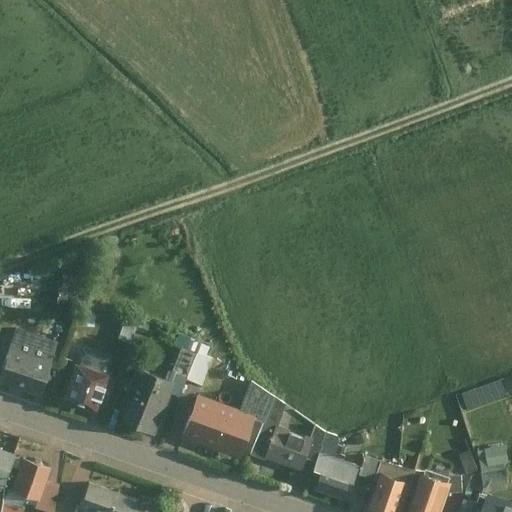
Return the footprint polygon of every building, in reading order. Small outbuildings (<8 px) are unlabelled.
[(130,315),(122,334),(130,337),(138,318),(130,315)] [(15,328),(0,375),(0,383),(41,397),(59,342),(15,328)] [(179,331),(176,341),(179,342),(196,348),(199,338),(179,331)] [(179,342),(168,369),(201,382),(212,354),(196,348),(179,342)] [(74,367),(62,400),(97,412),(109,378),(74,367)] [(138,368),(119,419),(159,434),(177,383),(138,368)] [(255,381),(242,410),(254,415),(269,419),(278,394),(255,381)] [(199,394),(183,434),(214,446),(217,438),(242,447),(254,415),(242,410),(199,394)] [(269,419),(257,451),(301,467),(305,454),(316,458),(319,451),(328,426),(318,422),(313,435),(280,423),(289,398),(278,394),(269,419)] [(412,430),(396,429),(395,441),(410,443),(412,430)] [(14,451),(0,445),(0,482),(3,484),(14,451)] [(313,468),(320,471),(346,480),(343,487),(350,490),(359,466),(319,451),(316,458),(313,468)] [(366,456),(360,475),(378,481),(380,476),(410,486),(415,472),(366,456)] [(49,466),(21,458),(12,490),(35,497),(32,506),(50,511),(53,511),(62,483),(45,478),(49,466)] [(320,471),(314,489),(339,498),(343,487),(346,480),(320,471)] [(420,474),(408,511),(444,511),(451,493),(454,484),(450,483),(420,474)] [(378,481),(369,509),(377,511),(401,511),(410,486),(380,476),(378,481)] [(451,477),(450,483),(454,484),(451,493),(466,493),(464,476),(451,477)] [(155,511),(157,508),(88,484),(77,511),(155,511)] [(511,511),(511,500),(488,492),(480,511),(511,511)] [(4,511),(24,511),(26,505),(8,500),(4,511)]
